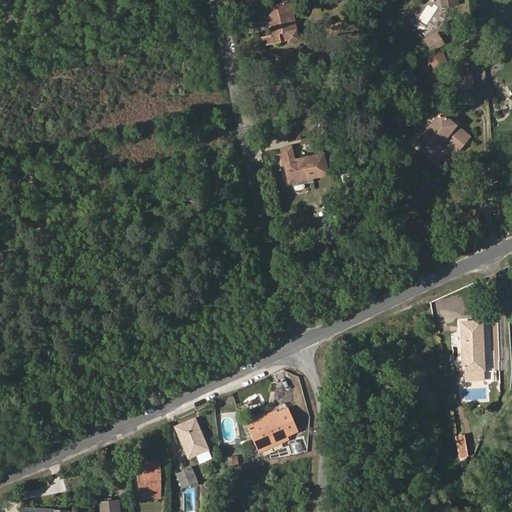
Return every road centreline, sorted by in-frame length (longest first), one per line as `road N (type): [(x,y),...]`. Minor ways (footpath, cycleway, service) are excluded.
road 1 (residential): [(215,0),(300,342)]
road 2 (secondary): [(300,342),(0,479)]
road 3 (secondary): [(511,244),(300,342)]
road 4 (residential): [(322,511),(318,406),(300,342)]
